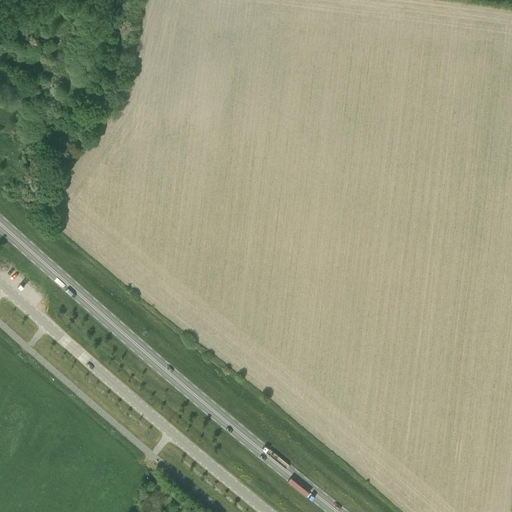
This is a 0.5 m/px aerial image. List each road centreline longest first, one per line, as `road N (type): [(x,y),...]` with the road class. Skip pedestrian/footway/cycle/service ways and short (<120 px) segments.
road 1 (primary): [(339,511),(0,223)]
road 2 (tertiary): [(268,511),(0,282)]
